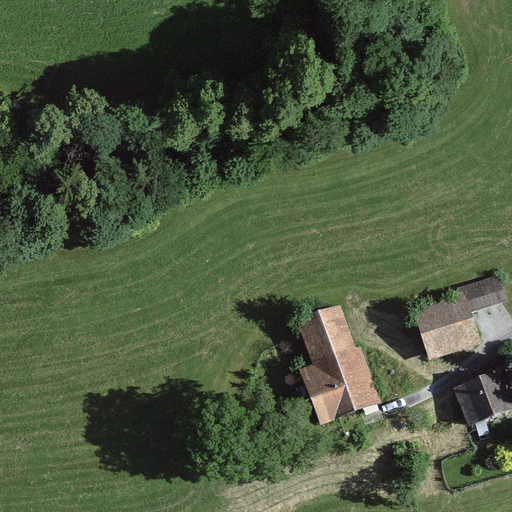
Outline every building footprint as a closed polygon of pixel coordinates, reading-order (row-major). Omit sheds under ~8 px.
[(462,290),(465,300),(471,317),(509,304),(500,278),(462,290)] [(465,300),(414,316),(430,366),(481,350),(471,317),(465,300)] [(298,328),(314,372),(357,356),(341,312),(298,328)] [(362,354),(357,356),(314,372),(299,377),(319,432),(382,408),(362,354)] [(511,402),(503,376),(454,393),(469,435),(511,419),(511,402)] [(419,447),(399,451),(402,467),(422,463),(419,447)]
